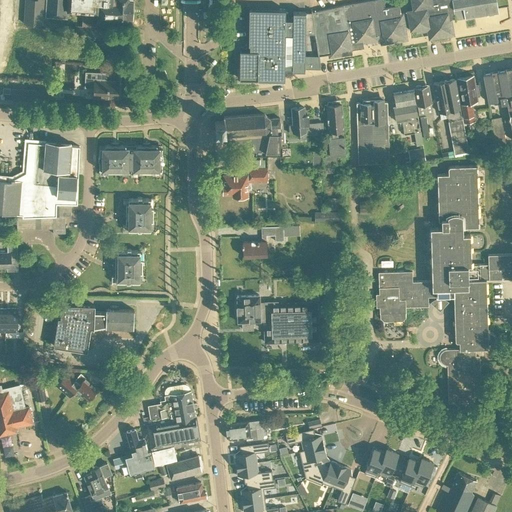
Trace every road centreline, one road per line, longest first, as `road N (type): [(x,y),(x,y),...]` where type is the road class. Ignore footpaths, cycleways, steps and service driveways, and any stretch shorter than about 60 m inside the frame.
road 1 (unclassified): [(191,110),(511,51)]
road 2 (tertiary): [(210,396),(328,393),(511,457)]
road 3 (tertiary): [(0,481),(85,449),(164,357),(191,345)]
road 4 (tertiary): [(191,345),(206,281),(191,110)]
road 5 (residential): [(0,286),(49,276),(80,240),(89,120)]
